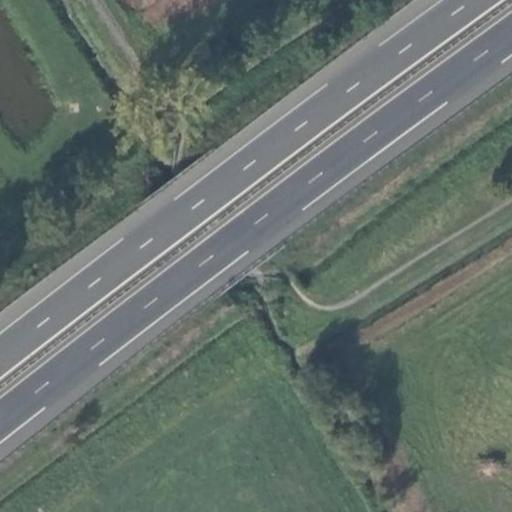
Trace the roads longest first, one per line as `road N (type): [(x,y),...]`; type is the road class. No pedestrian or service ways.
road 1 (trunk): [(0,422),(511,35)]
road 2 (trunk): [(476,0),(0,360)]
